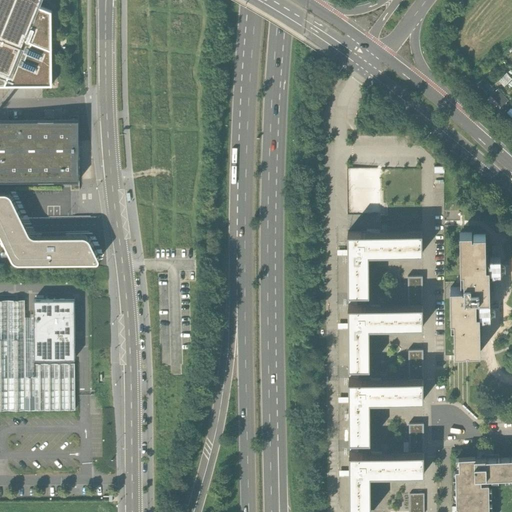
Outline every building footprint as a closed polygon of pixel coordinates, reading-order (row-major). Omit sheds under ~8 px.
[(0,0),(0,85),(52,85),(51,11),(37,5),(39,0),(0,0)] [(494,95),(505,107),(511,100),(511,98),(508,94),(511,90),(507,85),(511,80),(511,75),(509,72),(498,83),(502,88),(494,95)] [(0,181),(78,181),(78,120),(0,120),(0,181)] [(351,182),(362,182),(362,180),(372,180),(372,187),(377,187),(377,180),(380,180),(380,171),(351,171),(351,182)] [(98,262),(99,261),(99,259),(89,239),(86,237),(83,236),(35,236),(33,236),(31,235),(28,233),(26,227),(22,218),(11,196),(10,194),(9,193),(8,192),(6,192),(0,191),(0,234),(1,237),(11,258),(13,260),(15,262),(17,263),(20,263),(96,262),(98,262)] [(374,233),(347,233),(348,294),(369,294),(369,254),(374,254),(422,254),(422,232),(374,233)] [(463,271),(464,288),(462,288),(462,287),(450,287),(451,320),(454,320),(455,352),(466,352),(466,351),(467,351),(468,351),(468,352),(480,352),(479,313),(476,313),(476,298),(478,298),(478,300),(489,299),(489,292),(494,292),(494,286),(494,281),(489,281),(489,267),(486,267),(485,234),(473,235),(473,236),(471,236),(471,232),(460,233),(460,271),(463,271)] [(422,276),(407,276),(408,305),(422,305),(422,276)] [(0,409),(8,410),(25,410),(35,409),(45,409),(54,409),(64,409),(75,409),(75,394),(75,383),(75,380),(74,363),(64,363),(54,363),(44,364),(34,364),(34,377),(25,377),(25,316),(24,299),(8,299),(0,299),(0,409)] [(74,299),(34,299),(34,316),(34,359),(74,359),(74,299)] [(375,306),(348,306),(348,367),(370,367),(369,327),(375,327),(423,327),(422,305),(408,305),(375,306)] [(423,349),(408,349),(408,378),(423,378),(423,349)] [(375,379),(348,379),(349,440),(370,440),(370,400),(376,400),(423,400),(423,378),(408,378),(375,379)] [(376,451),(349,452),(349,511),(370,511),(370,473),(376,473),(424,472),(424,422),(409,422),(409,451),(376,451)] [(486,456),(487,478),(511,476),(511,455),(503,456),(486,456)] [(460,457),(461,484),(462,505),(462,511),(494,511),(494,483),(487,483),(487,478),(486,456),(460,457)] [(423,511),(424,492),(409,492),(409,511),(423,511)]
